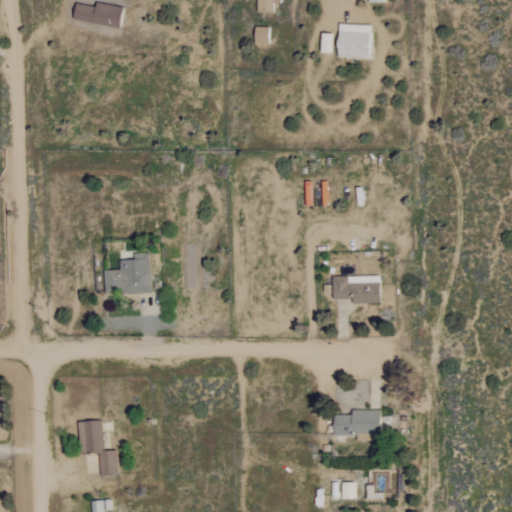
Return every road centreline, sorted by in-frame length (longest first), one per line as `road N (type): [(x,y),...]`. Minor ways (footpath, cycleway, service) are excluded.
road 1 (residential): [(397,350),(0,349)]
road 2 (residential): [(8,0),(19,350)]
road 3 (track): [(40,353),(43,511)]
